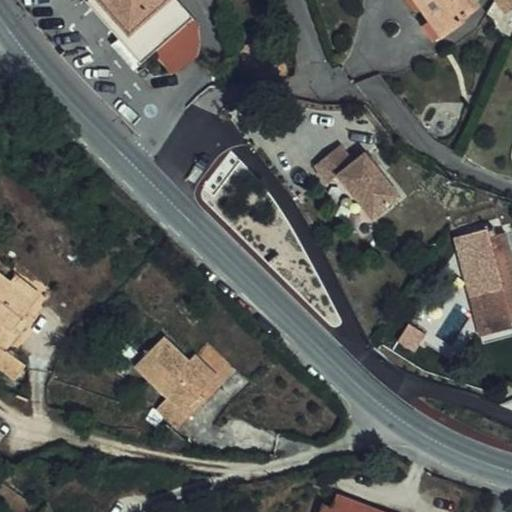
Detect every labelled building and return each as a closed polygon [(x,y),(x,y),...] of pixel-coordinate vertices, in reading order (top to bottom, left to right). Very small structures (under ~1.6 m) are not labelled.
[(93,0),(125,36),(165,0),(93,0)] [(169,75),(172,74),(154,55),(195,19),(178,0),(165,0),(125,36),(146,59),(141,62),(154,78),(169,75)] [(405,0),(427,29),(465,0),(405,0)] [(277,40),(249,44),(252,60),(279,56),(277,40)] [(252,60),(249,44),(223,49),(225,65),(252,60)] [(370,147),(356,158),(343,142),(315,163),(365,227),(407,195),(370,147)] [(475,254),(479,276),(472,277),(466,279),(475,319),(498,315),(496,308),(511,305),(511,304),(491,218),(481,220),(480,214),(458,218),(467,256),(475,254)] [(475,254),(467,256),(472,277),(479,276),(475,254)] [(0,267),(0,280),(22,297),(29,289),(0,267)] [(5,318),(10,313),(22,297),(0,280),(0,375),(11,363),(0,353),(0,337),(11,324),(5,318)] [(5,318),(11,324),(17,318),(10,313),(5,318)] [(136,404),(158,425),(181,403),(175,397),(181,392),(194,379),(171,354),(146,329),(115,360),(148,393),(136,404)] [(201,373),(177,348),(171,354),(194,379),(201,373)] [(187,397),(181,392),(175,397),(181,403),(187,397)] [(407,511),(358,494),(356,501),(346,498),(348,491),(323,481),(318,494),(309,491),(301,511),(407,511)] [(356,501),(358,494),(348,491),(346,498),(356,501)]
